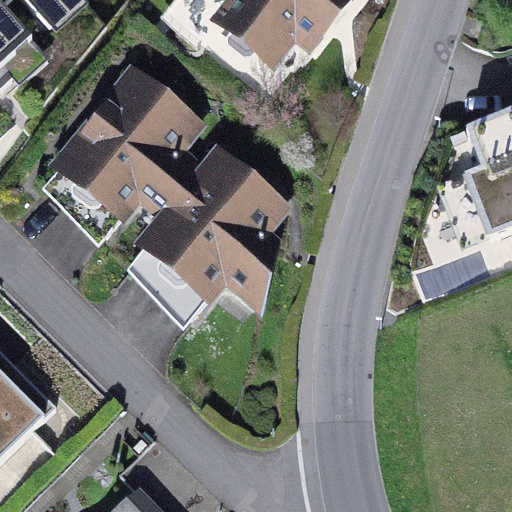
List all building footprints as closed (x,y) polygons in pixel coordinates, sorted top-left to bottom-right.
[(0,0),(0,61),(66,0),(0,0)] [(198,0),(226,19),(196,61),(273,104),(361,0),(198,0)] [(120,83),(41,192),(122,250),(201,141),(120,83)] [(511,128),(441,152),(453,189),(429,197),(448,254),(511,233),(511,128)] [(205,168),(125,275),(209,336),(288,229),(205,168)] [(0,460),(41,419),(0,378),(0,460)]
